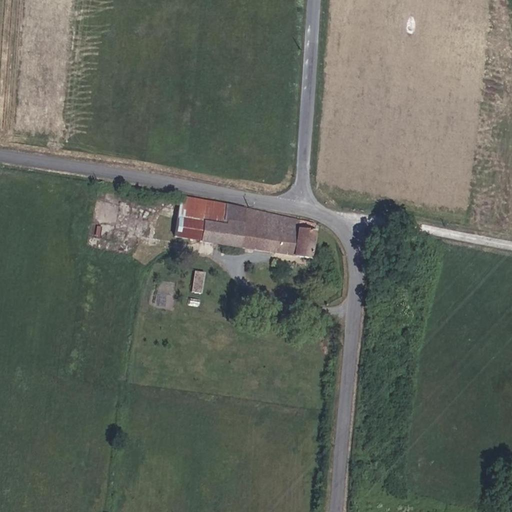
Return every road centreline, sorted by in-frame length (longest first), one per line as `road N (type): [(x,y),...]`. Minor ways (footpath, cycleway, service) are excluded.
road 1 (tertiary): [(0,154),(301,206)]
road 2 (tertiary): [(335,511),(358,265),(344,226)]
road 3 (unclassified): [(315,0),(301,206)]
road 4 (residential): [(344,226),(368,218),(511,244)]
